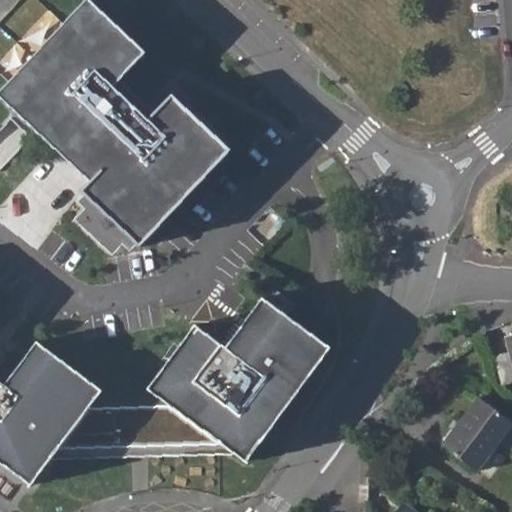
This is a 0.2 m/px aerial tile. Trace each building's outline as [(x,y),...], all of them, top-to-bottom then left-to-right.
[(98,0),(82,0),(0,88),(0,90),(58,144),(79,146),(102,166),(83,186),(143,242),(234,144),(174,88),(150,113),(116,81),(148,46),(98,0)] [(13,117),(0,129),(0,163),(29,135),(13,117)] [(0,458),(35,484),(64,445),(226,439),(253,457),(336,341),(266,291),(230,341),(199,319),(151,385),(174,401),(140,402),(94,404),(105,390),(39,341),(7,383),(0,377),(0,458)] [(511,356),(493,361),(503,389),(511,386),(511,336),(506,339),(511,354),(511,356)] [(511,437),(511,429),(480,405),(449,454),(485,482),(511,437)]
